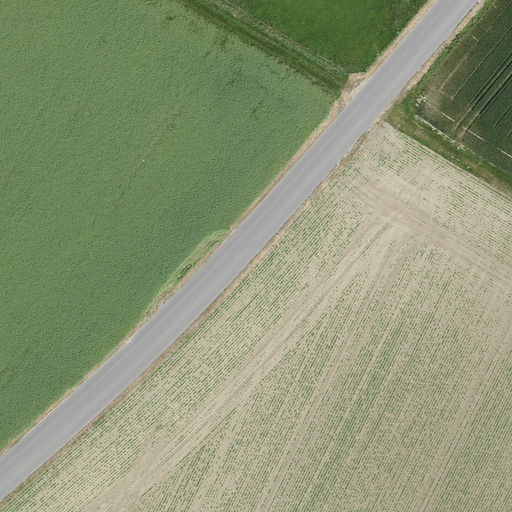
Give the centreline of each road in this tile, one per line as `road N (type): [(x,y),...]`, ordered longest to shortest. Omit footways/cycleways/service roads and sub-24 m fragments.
road 1 (tertiary): [(0,477),(165,330),(461,0)]
road 2 (track): [(193,0),(511,189)]
